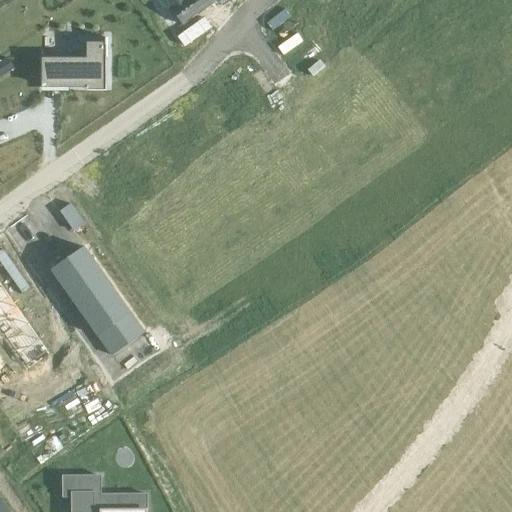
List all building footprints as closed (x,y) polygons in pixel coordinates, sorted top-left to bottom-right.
[(164,0),(182,25),(215,3),(218,0),(164,0)] [(88,60),(44,60),(44,86),(89,86),(89,91),(107,91),(107,38),(106,38),(106,44),(88,44),(88,60)] [(0,62),(0,75),(1,77),(14,69),(7,58),(0,62)] [(410,73),(388,88),(413,123),(434,108),(410,73)] [(362,106),(341,122),(365,156),(387,141),(362,106)] [(293,109),(271,124),(296,158),(317,143),(293,109)] [(245,142),(224,157),(248,192),(270,177),(245,142)] [(223,210),(201,225),(225,260),(247,245),(223,210)] [(175,244),(154,259),(178,293),(200,278),(175,244)] [(85,247),(52,270),(112,355),(145,332),(85,247)] [(0,285),(1,287),(0,287),(0,328),(28,369),(29,368),(28,366),(47,352),(48,355),(50,354),(0,283),(0,285)] [(94,495),(73,495),(72,511),(146,511),(147,497),(94,498),(94,495)] [(8,511),(0,499),(0,511),(8,511)]
